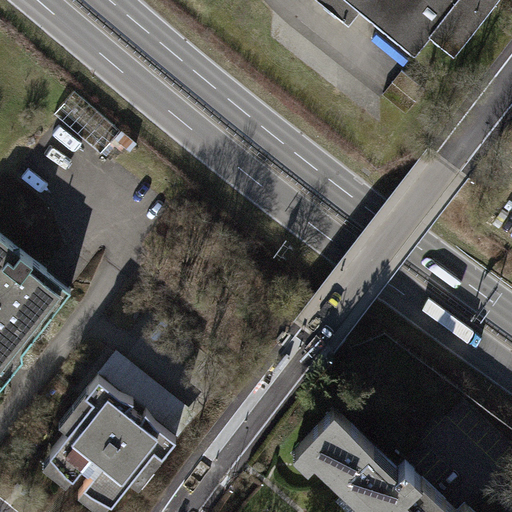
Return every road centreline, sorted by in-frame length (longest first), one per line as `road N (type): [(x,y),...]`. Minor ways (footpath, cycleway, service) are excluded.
road 1 (trunk): [(39,0),(324,234),(511,371)]
road 2 (residential): [(188,511),(511,82)]
road 3 (trunk): [(511,314),(112,0)]
